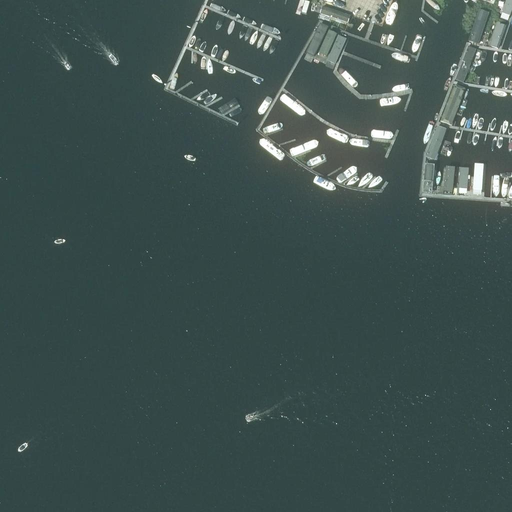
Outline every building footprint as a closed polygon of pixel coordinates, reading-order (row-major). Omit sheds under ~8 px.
[(511,13),(511,0),(506,0),(501,15),(511,18),(511,13)] [(350,17),(322,7),(320,16),(347,26),(350,17)] [(480,10),(469,42),(478,45),(488,14),(480,10)] [(495,20),(487,18),(479,43),(487,45),(495,20)] [(507,25),(499,22),(490,47),(499,50),(507,25)] [(328,28),(320,25),(306,54),(313,58),(328,28)] [(337,36),(328,32),(317,56),(326,61),(337,36)] [(346,39),(338,36),(327,62),(335,65),(346,39)] [(474,57),(448,59),(448,67),(474,65),(474,57)] [(471,84),(470,76),(437,79),(438,88),(471,84)] [(340,82),(336,86),(346,96),(349,92),(340,82)] [(468,100),(430,104),(432,113),(470,107),(468,100)] [(425,159),(435,163),(447,131),(437,127),(425,159)] [(424,165),(421,195),(432,195),(433,166),(424,165)] [(455,169),(446,168),(443,194),(453,195),(455,169)] [(464,171),(461,194),(469,195),(473,172),(464,171)] [(484,175),(479,195),(489,196),(493,176),(484,175)] [(499,178),(496,197),(506,198),(509,179),(499,178)]
